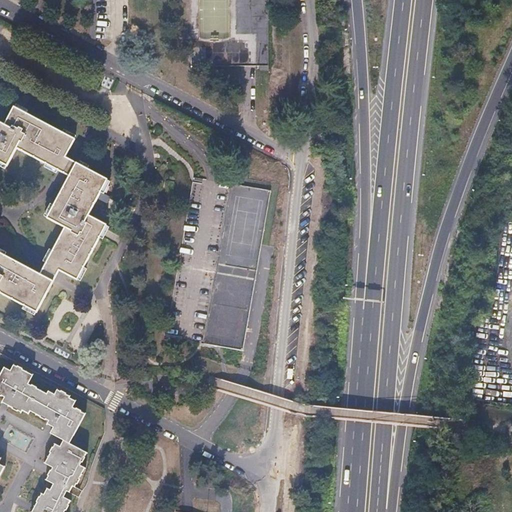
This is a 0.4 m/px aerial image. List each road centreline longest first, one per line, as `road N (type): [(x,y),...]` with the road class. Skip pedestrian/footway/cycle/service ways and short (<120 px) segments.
road 1 (motorway): [(380,511),(424,0)]
road 2 (motorway): [(380,511),(434,271),(511,61)]
road 3 (residential): [(0,6),(302,164)]
road 4 (residential): [(271,481),(302,164)]
road 5 (motorway): [(404,0),(367,311)]
road 6 (motorway): [(357,0),(367,311)]
road 7 (residential): [(0,340),(271,481)]
road 8 (motorway): [(367,311),(353,511)]
road 9 (residential): [(302,164),(312,110),(309,0)]
